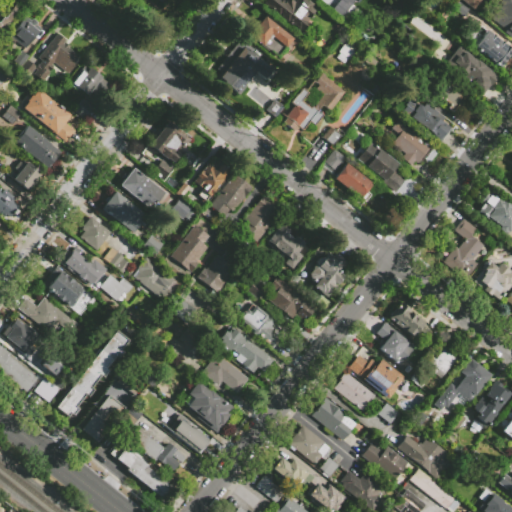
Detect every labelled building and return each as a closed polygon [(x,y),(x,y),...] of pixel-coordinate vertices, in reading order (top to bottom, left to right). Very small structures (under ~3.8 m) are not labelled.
[(262,2),(263,0),(280,0),(283,2),(284,1),(284,0),(290,0),(292,2),(293,0),(306,0),(312,4),(309,7),(313,11),(298,29),(296,28),(295,30),(287,25),(289,22),(287,20),(286,21),(279,16),(280,14),(278,13),(277,14),(262,2)] [(317,0),(323,0),(329,4),(324,11),(315,4),(317,0)] [(335,0),(331,8),(341,14),(349,0),(351,0),(356,3),(357,0),(335,0)] [(480,0),(472,10),(458,0),(480,0)] [(511,38),(503,32),(505,30),(490,17),(496,9),(498,11),(503,5),(500,3),(502,0),(511,0),(511,38)] [(469,9),(463,18),(450,8),(451,7),(451,6),(454,1),(456,2),(457,1),(469,9)] [(0,17),(1,16),(4,18),(6,15),(14,22),(3,35),(0,32),(0,17)] [(247,36),(263,16),(284,32),(285,30),(293,36),(283,48),(268,35),(259,46),(247,36)] [(38,29),(23,49),(15,42),(11,47),(3,41),(22,17),(38,29)] [(498,40),(511,50),(498,68),(493,64),(493,65),(460,40),(470,27),(475,31),(480,25),(489,32),(489,31),(499,39),(498,40)] [(57,34),(64,40),(63,41),(69,46),(67,48),(78,56),(73,63),(75,65),(67,74),(53,62),(50,66),(52,67),(40,82),(32,75),(35,70),(34,69),(41,60),(37,58),(57,34)] [(311,46),(314,41),(324,48),(320,53),(311,46)] [(342,65),(334,58),(338,52),(337,51),(343,42),(353,49),(342,65)] [(244,45),(269,65),(263,73),(258,70),(243,89),(238,85),(235,89),(229,85),(227,86),(218,79),(244,45)] [(18,68),(11,63),(21,50),(28,56),(18,68)] [(496,75),(481,94),(458,76),(461,71),(456,67),(466,55),(471,58),(472,56),(496,75)] [(371,69),(365,64),(369,58),(375,63),(371,69)] [(18,71),(27,59),(36,66),(27,78),(18,71)] [(303,80),(293,72),(298,65),(301,67),(303,65),(307,68),(306,70),(309,72),(303,80)] [(87,97),(68,82),(80,67),(85,71),(88,67),(100,76),(99,77),(114,89),(107,98),(100,92),(96,96),(91,93),(87,97)] [(464,104),(461,109),(458,107),(453,114),(447,110),(450,107),(443,102),(443,103),(424,89),(431,80),(429,78),(435,71),(467,95),(462,103),(464,104)] [(293,131),(281,122),(285,117),(280,113),(295,93),(296,94),(300,88),(306,92),(300,101),(309,108),(311,105),(312,105),(321,94),(314,88),(317,84),(313,81),(320,73),(343,91),(328,111),(320,105),(316,110),(321,114),(312,125),(308,121),(301,130),(297,127),(293,131)] [(267,124),(255,114),(264,103),(262,101),(271,89),(274,92),(278,87),(285,93),(281,97),(285,100),(269,120),(270,120),(267,124)] [(73,130),(64,141),(22,108),(27,101),(26,100),(30,95),(31,96),(36,89),(69,114),(63,122),(73,130)] [(82,120),(71,111),(81,98),(92,108),(82,120)] [(448,130),(438,143),(402,115),(414,100),(427,110),(428,108),(433,111),(434,110),(445,120),(442,125),(448,130)] [(234,108),(237,105),(243,110),(240,113),(234,108)] [(10,125),(0,116),(0,114),(8,106),(18,114),(10,125)] [(172,163),(166,158),(165,159),(146,143),(166,120),(169,116),(176,121),(172,126),(186,138),(182,142),(190,149),(185,155),(181,151),(172,163)] [(431,147),(417,165),(412,161),(408,166),(398,158),(401,153),(389,143),(396,134),(389,128),(396,119),(431,147)] [(12,143),(27,124),(61,152),(46,170),(12,143)] [(329,127),(339,135),(331,145),(321,137),(329,127)] [(407,177),(393,195),(377,182),(380,179),(355,159),(368,141),(396,163),(388,173),(389,174),(394,167),(407,177)] [(332,174),(321,165),(323,162),(332,149),(344,159),(332,174)] [(436,153),(428,163),(423,159),(431,149),(436,153)] [(191,181),(210,158),(227,173),(208,195),(199,188),(200,188),(191,181)] [(160,159),(171,167),(161,181),(150,173),(160,159)] [(39,184),(35,188),(31,185),(26,191),(12,179),(17,172),(13,169),(18,162),(20,163),(23,160),(42,175),(37,182),(39,184)] [(345,163),(371,184),(365,191),(370,195),(364,202),(358,198),(356,201),(349,195),(350,194),(332,179),(345,163)] [(146,203),(143,206),(118,186),(132,168),(163,192),(154,203),(151,206),(146,203)] [(223,218),(208,207),(233,173),(251,187),(232,213),(228,211),(223,218)] [(0,214),(0,190),(2,188),(14,198),(12,201),(19,207),(13,215),(11,214),(9,217),(4,213),(2,216),(0,214)] [(136,221),(139,223),(130,234),(99,210),(114,191),(141,213),(138,217),(138,218),(136,221)] [(511,210),(511,227),(506,236),(496,229),(498,226),(493,222),(492,224),(475,211),(481,203),(478,200),(485,192),(490,197),(492,194),(501,200),(503,197),(508,201),(507,203),(511,206),(509,208),(511,210)] [(242,222),(262,196),(276,207),(268,218),(273,222),(256,244),(243,233),(248,226),(242,222)] [(168,209),(177,197),(191,207),(182,219),(168,209)] [(301,252),(294,262),(286,256),(274,271),(268,266),(272,262),(256,251),(285,214),(293,220),(287,228),(289,229),(287,231),(298,240),(293,247),(301,252)] [(89,217),(109,232),(94,250),(78,237),(82,231),(80,230),(82,228),(81,227),(89,217)] [(470,266),(462,277),(442,261),(454,246),(456,248),(463,239),(451,230),(460,217),(475,229),(470,235),(482,244),(480,247),(485,251),(475,264),(470,260),(467,263),(470,266)] [(194,224),(208,235),(202,243),(206,246),(195,261),(197,262),(190,271),(170,256),(194,224)] [(140,247),(151,234),(163,245),(153,257),(140,247)] [(316,243),(307,255),(299,249),(308,237),(316,243)] [(53,258),(59,251),(63,254),(71,244),(83,253),(80,257),(87,263),(96,256),(105,264),(97,270),(101,273),(90,282),(87,280),(85,283),(53,258)] [(102,258),(111,248),(129,263),(121,273),(102,258)] [(308,272),(320,256),(322,257),(327,250),(332,254),(333,252),(342,259),(336,267),(344,273),(335,284),(333,283),(328,290),(330,291),(325,298),(310,286),(312,284),(310,282),(308,272)] [(234,270),(215,293),(195,277),(202,267),(204,269),(216,254),(231,266),(230,267),(234,270)] [(173,278),(165,288),(169,290),(161,300),(131,277),(137,269),(135,268),(136,268),(145,256),(173,278)] [(495,303),(480,289),(477,293),(468,285),(488,261),(494,267),(497,263),(507,272),(511,276),(507,282),(510,284),(502,293),(503,294),(495,303)] [(40,285),(53,269),(57,272),(58,271),(85,292),(78,301),(76,300),(70,309),(40,285)] [(98,288),(109,275),(118,282),(122,278),(131,286),(128,290),(129,291),(125,295),(123,293),(115,302),(98,288)] [(291,311),(286,317),(259,294),(274,276),(314,310),(303,323),(295,316),(296,316),(291,311)] [(256,298),(245,290),(253,280),(264,288),(256,298)] [(511,307),(503,300),(511,287),(511,307)] [(53,318),(43,332),(16,310),(25,298),(35,306),(43,297),(70,320),(64,327),(53,318)] [(198,313),(187,327),(168,312),(170,310),(169,309),(178,297),(198,313)] [(411,338),(387,318),(401,302),(408,308),(407,310),(417,318),(417,317),(424,323),(422,325),(428,330),(421,338),(417,335),(414,336),(413,335),(411,338)] [(245,308),(247,310),(252,305),(274,322),(270,326),(272,327),(271,329),(273,331),(271,333),(280,340),(273,350),(234,319),(242,310),(243,311),(245,308)] [(8,326),(14,318),(22,324),(22,323),(38,335),(30,346),(48,360),(42,368),(2,336),(9,327),(8,326)] [(413,346),(398,365),(376,348),(378,346),(377,341),(379,338),(381,340),(382,339),(375,333),(383,323),(413,346)] [(230,327),(274,361),(263,374),(257,369),(252,375),(217,348),(221,343),(216,339),(223,330),(226,332),(230,327)] [(177,340),(187,328),(199,337),(189,350),(177,340)] [(71,417),(69,415),(66,418),(53,408),(114,330),(127,340),(119,350),(122,352),(116,361),(115,360),(106,370),(108,372),(101,380),(98,377),(89,388),(92,390),(85,398),(83,396),(77,404),(79,406),(71,417)] [(439,335),(430,345),(425,341),(433,330),(439,335)] [(445,336),(453,342),(449,348),(455,353),(453,355),(458,359),(450,370),(448,369),(439,380),(423,368),(431,357),(434,359),(436,356),(434,355),(436,352),(438,354),(440,350),(437,347),(445,336)] [(0,345),(10,353),(8,355),(36,377),(25,391),(19,386),(17,388),(0,374),(0,345)] [(199,373),(215,353),(248,380),(236,395),(219,381),(215,386),(199,373)] [(55,376),(43,367),(53,354),(65,363),(55,376)] [(394,387),(395,388),(386,400),(346,368),(357,355),(366,362),(372,355),(401,378),(394,387)] [(182,378),(179,383),(176,382),(175,383),(157,369),(168,356),(185,370),(180,376),(182,378)] [(489,375),(466,404),(463,402),(459,407),(450,400),(444,407),(442,406),(441,408),(432,401),(447,383),(453,387),(462,375),(457,371),(468,358),(489,375)] [(153,388),(141,379),(150,368),(161,377),(153,388)] [(362,413),(330,388),(343,371),(375,396),(362,413)] [(416,371),(426,379),(419,388),(409,380),(416,371)] [(57,389),(47,403),(33,392),(43,379),(57,389)] [(195,381),(208,391),(208,390),(229,406),(224,411),(228,415),(214,432),(195,417),(196,415),(181,403),(187,395),(185,393),(195,381)] [(492,382),(496,386),(497,385),(508,394),(494,412),(495,413),(495,415),(493,418),(491,418),(490,417),(489,419),(491,420),(487,425),(486,424),(481,430),(470,421),(474,417),(472,415),(474,413),(470,409),(471,407),(474,404),(475,404),(476,403),(475,402),(477,399),(483,404),(485,402),(482,400),(484,398),(481,395),(492,382)] [(124,406),(96,442),(81,430),(109,394),(124,406)] [(419,402),(424,395),(430,400),(425,407),(419,402)] [(340,441),(308,416),(323,396),(329,401),(328,402),(355,423),(340,441)] [(425,411),(432,402),(441,409),(434,418),(425,411)] [(375,414),(384,404),(396,413),(388,424),(375,414)] [(140,428),(139,430),(152,440),(154,438),(157,440),(155,442),(162,448),(167,442),(176,450),(175,451),(184,458),(178,464),(177,463),(172,471),(164,464),(163,466),(155,459),(153,461),(119,434),(125,427),(118,421),(131,405),(141,413),(137,418),(132,425),(136,427),(137,426),(140,428)] [(456,410),(466,417),(458,428),(457,427),(455,430),(446,424),(449,420),(448,420),(456,410)] [(511,410),(498,429),(511,439),(511,410)] [(159,424),(165,416),(172,422),(177,414),(187,422),(186,424),(192,429),(193,428),(209,440),(197,454),(159,424)] [(285,444),(301,424),(323,442),(323,443),(328,447),(312,467),(285,444)] [(395,447),(405,435),(416,444),(418,442),(420,443),(425,437),(444,452),(436,462),(442,466),(435,476),(437,477),(435,480),(432,478),(433,477),(395,447)] [(109,454),(118,443),(146,465),(144,467),(168,486),(159,497),(124,470),(126,467),(109,454)] [(359,455),(369,443),(378,450),(379,449),(381,450),(385,446),(405,462),(390,480),(359,455)] [(267,469),(278,455),(287,463),(290,459),(308,473),(294,490),(267,469)] [(328,476),(318,468),(327,457),(337,465),(328,476)] [(511,495),(494,481),(511,460),(511,495)] [(460,503),(452,511),(448,511),(445,509),(443,510),(406,480),(417,468),(460,503)] [(339,480),(347,470),(358,479),(365,470),(382,485),(375,494),(380,499),(370,511),(339,485),(342,482),(339,480)] [(304,511),(274,511),(273,511),(278,505),(254,486),(262,476),(283,492),(280,495),(284,498),(285,496),(304,511)] [(498,495),(493,502),(486,496),(484,499),(473,490),(482,481),(498,495)] [(341,494),(327,511),(305,494),(314,482),(323,490),(328,484),(341,494)] [(405,489),(424,505),(418,511),(397,511),(391,507),(405,489)] [(490,511),(498,502),(510,511),(509,511),(490,511)]
